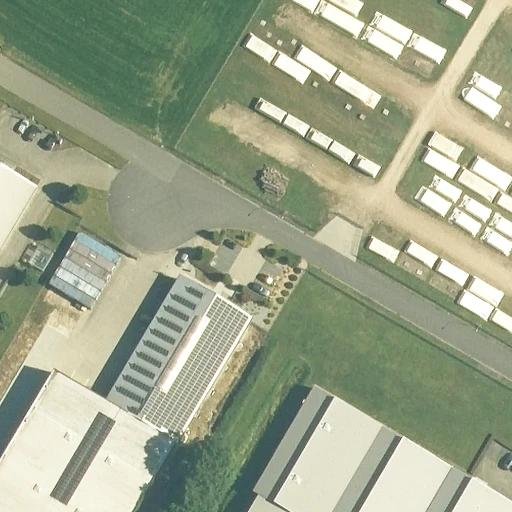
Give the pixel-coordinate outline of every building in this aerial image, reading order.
[(511,34),(505,31),(499,41),(511,48),(511,34)] [(487,111),(499,84),(473,73),(461,99),(487,111)] [(329,90),(321,103),(345,117),(353,105),(329,90)] [(398,129),(389,125),(396,107),(365,94),(352,124),(393,141),(398,129)] [(511,129),(511,116),(501,111),(496,122),(511,129)] [(461,167),(469,155),(439,137),(432,149),(461,167)] [(374,150),(362,172),(376,180),(389,158),(374,150)] [(0,172),(0,259),(38,195),(0,172)] [(38,317),(82,338),(122,257),(78,235),(38,317)] [(183,284),(105,413),(177,457),(256,328),(183,284)] [(511,511),(511,510),(335,407),(274,511),(511,511)]
